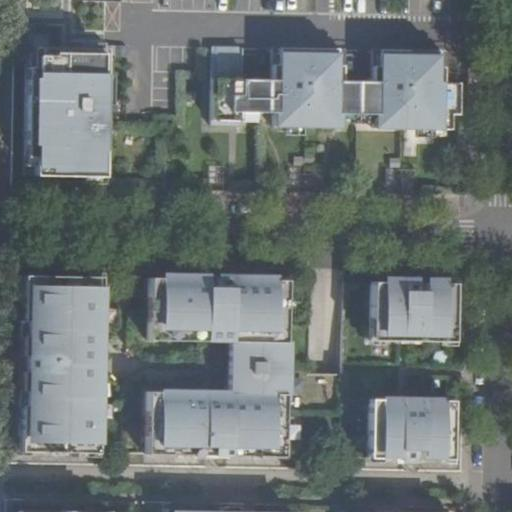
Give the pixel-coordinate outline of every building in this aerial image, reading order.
[(33,173),(53,173),(54,169),(80,169),(80,173),(101,174),(103,39),(73,40),(72,46),(72,51),(60,50),(59,45),(31,45),(31,65),(25,65),(24,154),(31,155),(33,173)] [(229,115),(239,115),(240,107),(272,108),(273,123),(336,124),(338,110),(372,111),(371,124),(446,126),(445,111),(453,112),(454,82),(440,81),(441,50),(396,49),(396,54),(384,53),(384,49),(371,49),(372,80),(341,79),(341,48),(273,45),(272,76),(242,76),(243,45),(211,43),(211,120),(229,120),(229,115)] [(100,276),(22,275),(21,346),(26,346),(26,371),(20,371),(19,451),(96,453),(98,384),(93,384),(94,345),(99,345),(100,276)] [(285,281),(148,278),(147,340),(229,342),(228,391),(146,389),(145,451),(281,454),(285,281)] [(370,282),(369,340),(451,341),(452,284),(370,282)] [(450,399),(368,398),(367,456),(449,457),(450,399)]
